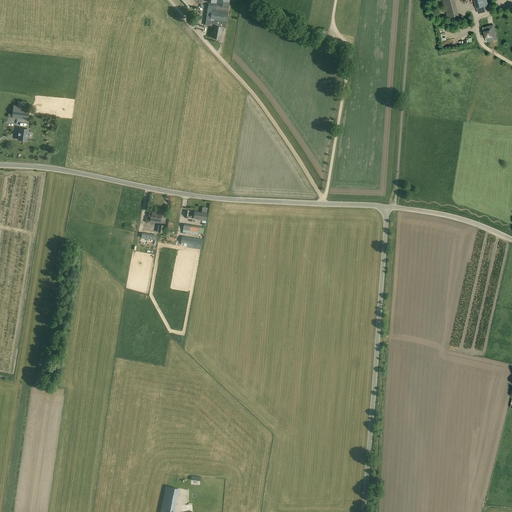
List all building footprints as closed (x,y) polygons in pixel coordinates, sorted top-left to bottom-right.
[(206,20),(227,23),(229,0),(209,0),(208,10),(207,10),(206,20)] [(453,10),(466,7),(464,0),(453,0),(454,3),(451,4),(453,10)] [(489,5),(487,0),(473,0),(476,9),(489,5)] [(212,33),(211,33),(210,36),(211,37),(212,37),(212,38),(221,39),(223,27),(218,26),(219,25),(218,24),(215,23),(215,24),(213,33),(212,33)] [(483,29),(486,41),(496,38),(493,26),(483,29)] [(320,28),(318,37),(327,39),(328,29),(320,28)] [(30,107),(14,105),(12,118),(28,120),(30,107)] [(28,141),(30,129),(19,128),(18,140),(28,141)] [(151,212),(150,213),(149,215),(150,216),(152,217),(151,222),(161,223),(163,213),(152,211),(152,212),(151,212)] [(193,215),(191,214),(190,217),(194,218),(201,219),(201,220),(206,221),(207,213),(202,212),(202,213),(193,211),(193,215)] [(184,224),(183,232),(198,235),(198,233),(203,234),(204,227),(184,224)] [(181,243),(201,246),(202,239),(182,236),(181,243)] [(172,511),(178,488),(166,486),(161,511),(172,511)]
